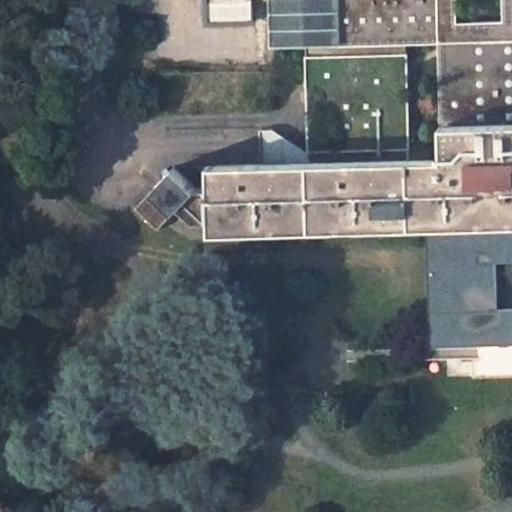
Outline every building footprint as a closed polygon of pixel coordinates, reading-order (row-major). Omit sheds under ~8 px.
[(135,204),(156,225),(172,209),(190,226),(211,225),(212,232),(426,227),(442,227),(445,345),(478,344),(511,342),(511,0),(268,0),(269,45),(305,44),(308,152),(308,162),(260,164),(210,165),(211,186),(198,186),(175,163),(135,204)] [(107,33),(107,47),(117,47),(117,33),(107,33)] [(308,152),(272,128),(259,128),(260,164),(308,162),(308,152)] [(428,346),(445,345),(442,227),(426,227),(428,346)] [(472,359),(472,377),(511,375),(511,342),(478,344),(478,350),(478,359),(472,359)]
